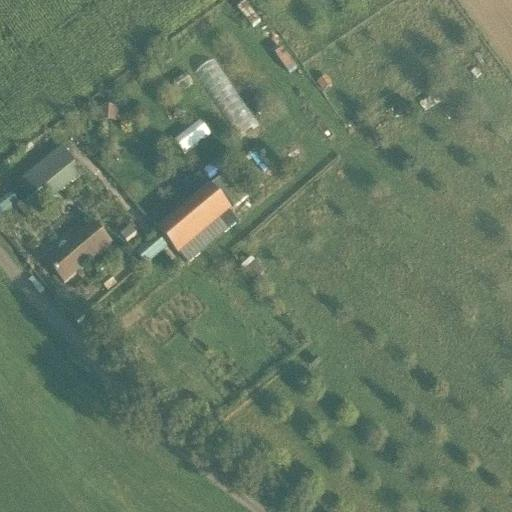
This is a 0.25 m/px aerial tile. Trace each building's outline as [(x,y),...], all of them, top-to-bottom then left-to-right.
[(195,71),(239,136),(257,124),(214,59),(195,71)] [(203,123),(176,145),(188,159),(214,137),(203,123)] [(11,188),(25,204),(33,215),(83,175),(61,148),(11,188)] [(230,172),(211,188),(210,186),(157,231),(179,256),(250,196),(230,172)] [(48,265),(64,284),(111,245),(94,225),(48,265)] [(255,263),(245,271),(254,281),(255,281),(264,273),(255,263)]
